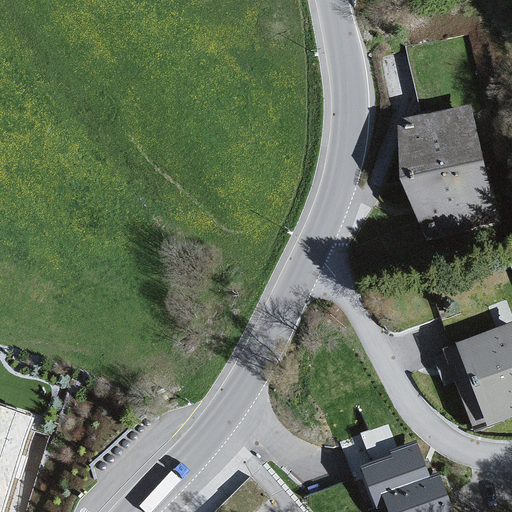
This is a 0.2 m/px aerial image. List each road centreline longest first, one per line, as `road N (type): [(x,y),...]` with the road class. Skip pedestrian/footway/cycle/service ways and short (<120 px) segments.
road 1 (tertiary): [(131,511),(237,393),(308,257)]
road 2 (residential): [(511,451),(488,455),(437,436),(406,410),(346,290),(326,263),(308,257)]
road 3 (tertiary): [(308,257),(352,117),(348,66),(328,0)]
road 4 (unknown): [(204,434),(259,466),(298,511)]
